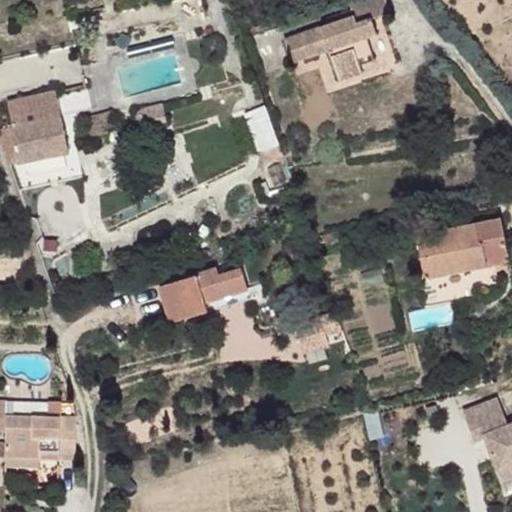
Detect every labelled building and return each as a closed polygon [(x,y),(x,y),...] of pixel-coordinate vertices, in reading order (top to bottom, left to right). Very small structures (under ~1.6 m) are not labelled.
[(346,19),(290,37),(299,62),(332,52),(343,80),(366,72),(364,64),(379,59),(372,36),(382,34),(376,17),(394,12),(389,0),(363,0),(354,3),(356,9),(345,12),(346,19)] [(36,94),(43,118),(62,112),(59,98),(50,100),(48,90),(36,94)] [(10,100),(17,124),(43,118),(36,94),(10,100)] [(165,102),(139,108),(144,125),(171,117),(165,102)] [(261,148),(278,143),(265,104),(249,109),(261,148)] [(17,124),(5,126),(11,157),(19,155),(21,163),(72,150),(67,126),(65,112),(62,112),(43,118),(17,124)] [(107,115),(96,119),(100,132),(112,130),(110,125),(119,123),(116,115),(108,117),(107,115)] [(19,155),(11,157),(13,164),(21,163),(19,155)] [(504,216),(478,220),(480,239),(486,238),(489,254),(509,250),(504,216)] [(478,220),(418,233),(424,257),(429,256),(433,276),(491,265),(489,254),(486,238),(480,239),(478,220)] [(509,250),(489,254),(491,265),(511,260),(509,250)] [(215,269),(158,288),(170,325),(208,313),(204,304),(246,289),(240,271),(219,277),(215,269)] [(204,304),(208,313),(249,299),(246,289),(204,304)] [(296,324),(301,342),(343,327),(337,308),(296,324)] [(497,397),(463,410),(473,437),(485,433),(498,467),(511,461),(511,421),(507,423),(497,397)] [(74,405),(0,401),(0,432),(3,433),(5,468),(40,470),(40,459),(75,460),(74,405)] [(511,461),(498,467),(502,479),(511,475),(511,461)]
